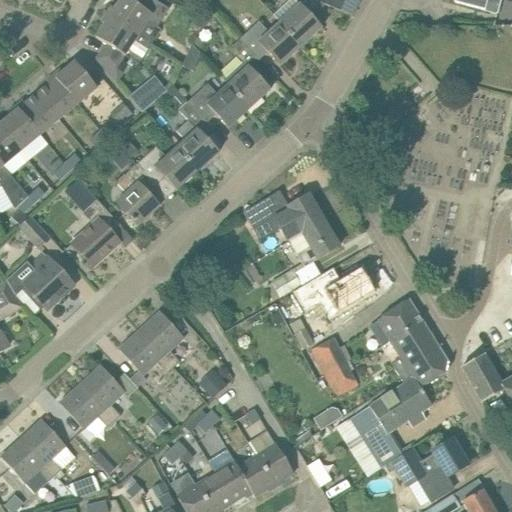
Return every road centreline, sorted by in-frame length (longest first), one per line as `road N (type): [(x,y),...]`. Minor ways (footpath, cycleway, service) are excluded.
road 1 (residential): [(322,501),(158,258)]
road 2 (residential): [(448,342),(309,121)]
road 3 (residential): [(309,121),(158,258)]
road 4 (residential): [(158,258),(16,389)]
road 5 (residential): [(448,342),(487,291),(497,225),(511,209)]
road 6 (residential): [(511,474),(456,376),(448,342)]
road 7 (residential): [(385,0),(309,121)]
